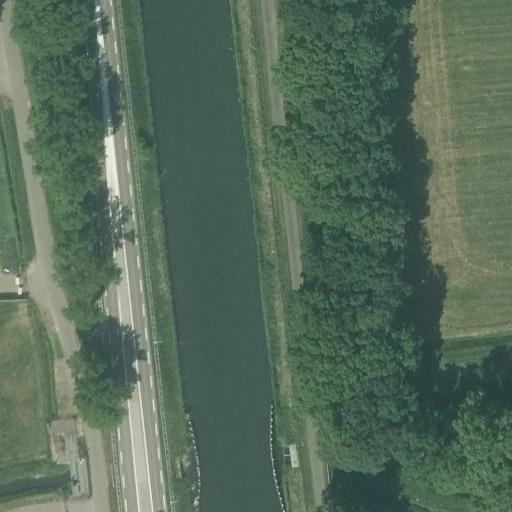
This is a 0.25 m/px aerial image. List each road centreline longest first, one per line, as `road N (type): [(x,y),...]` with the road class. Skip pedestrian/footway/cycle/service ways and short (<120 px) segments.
road 1 (unclassified): [(106,511),(95,396),(50,254),(12,0)]
road 2 (unclassified): [(324,511),(268,0)]
road 3 (primary): [(135,371),(93,0)]
road 4 (primary): [(160,511),(135,371)]
road 5 (primary): [(135,371),(124,426),(133,511)]
